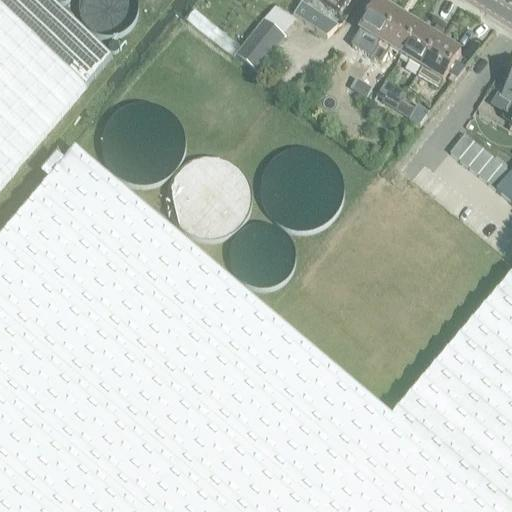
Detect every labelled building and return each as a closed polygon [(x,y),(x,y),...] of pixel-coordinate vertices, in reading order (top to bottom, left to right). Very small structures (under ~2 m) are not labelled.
[(0,0),(0,10),(85,92),(109,62),(47,0),(0,0)] [(69,16),(107,51),(144,11),(132,0),(67,0),(76,8),(69,16)] [(328,0),(320,13),(322,14),(313,28),(324,35),(332,21),(336,23),(340,16),(350,0),(328,0)] [(367,41),(379,47),(397,18),(395,17),(396,15),(390,11),(389,13),(376,5),(354,40),(364,46),(367,41)] [(0,192),(85,92),(0,10),(0,192)] [(240,52),(194,14),(186,24),(232,62),(235,59),(240,52)] [(410,26),(397,18),(379,47),(379,48),(371,61),(380,66),(388,53),(398,60),(399,60),(417,31),(416,30),(418,28),(411,23),(410,26)] [(264,24),(240,52),(235,59),(256,76),(284,42),(264,24)] [(407,65),(420,72),(438,43),(437,43),(438,41),(432,36),(430,39),(417,31),(399,60),(398,60),(397,62),(405,67),(407,65)] [(450,51),(438,43),(420,72),(420,73),(415,79),(425,86),(430,79),(442,86),(460,57),(457,55),(458,53),(451,49),(450,51)] [(337,83),(351,92),(357,83),(343,75),(337,83)] [(511,108),(511,124),(509,129),(511,130),(511,81),(500,101),(511,108)] [(372,93),(357,83),(351,92),(367,102),(372,93)] [(380,105),(394,114),(400,104),(387,95),(380,105)] [(405,95),(400,104),(394,114),(408,123),(420,104),(405,95)] [(465,139),(450,157),(459,164),(474,146),(465,139)] [(474,146),(459,164),(468,172),(483,154),(474,146)] [(0,511),(511,511),(511,279),(392,421),(272,320),(76,154),(0,243),(0,511)] [(483,154),(468,172),(477,179),(492,161),(483,154)] [(492,161),(477,179),(487,187),(501,169),(492,161)] [(501,169),(487,187),(496,194),(511,176),(501,169)] [(511,174),(511,176),(496,194),(511,207),(511,174)] [(295,257),(271,253),(266,284),(277,286),(279,273),(292,275),(295,257)]
